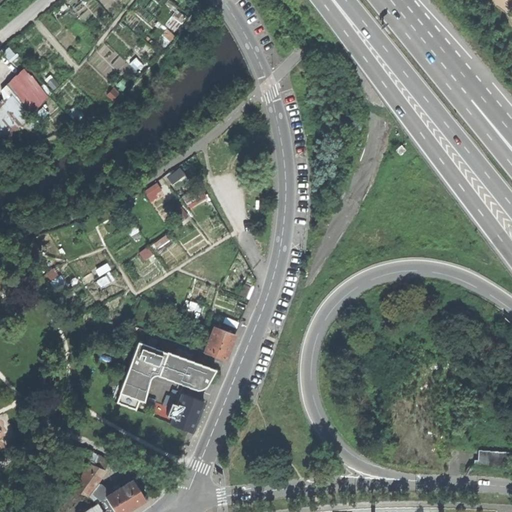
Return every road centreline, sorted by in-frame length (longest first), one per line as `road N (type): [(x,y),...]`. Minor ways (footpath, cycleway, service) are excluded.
road 1 (trunk): [(511,483),(365,466),(324,426),(309,378),(328,311),(384,272),(458,274),(511,304)]
road 2 (unclassified): [(190,487),(274,278),(286,188),(284,140),(266,77),(223,0)]
road 3 (secondary): [(511,489),(368,482),(186,504)]
road 4 (trunk): [(320,0),(511,253)]
road 5 (trunk): [(346,0),(511,206)]
road 6 (trunk): [(462,94),(386,0)]
